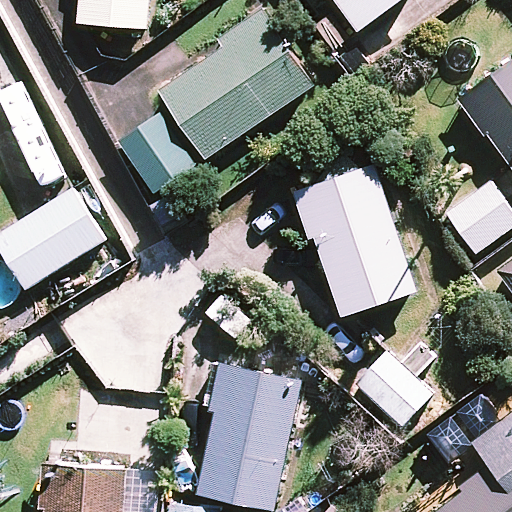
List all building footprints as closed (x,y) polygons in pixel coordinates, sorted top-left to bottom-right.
[(151,0),(78,0),(77,23),(150,28),(151,0)] [(338,0),(361,31),(403,0),(338,0)] [(316,87),(265,10),(221,39),(226,48),(162,90),(208,159),(316,87)] [(511,62),(462,101),(511,164),(511,62)] [(198,165),(163,114),(122,142),(158,193),(198,165)] [(73,189),(47,137),(20,151),(46,203),(73,189)] [(420,290),(378,166),(303,191),(345,316),(420,290)] [(511,227),(511,207),(493,181),(449,213),(478,253),(511,227)] [(108,238),(78,189),(0,236),(0,241),(29,288),(108,238)] [(511,265),(503,273),(511,285),(511,265)] [(433,394),(391,352),(359,384),(400,426),(433,394)] [(305,382),(220,364),(210,409),(218,411),(200,492),(277,509),(305,382)] [(511,511),(511,415),(476,443),(493,466),(432,511),(511,511)] [(104,469),(50,466),(47,511),(127,511),(128,502),(102,500),(104,469)] [(222,511),(223,507),(173,503),(172,511),(222,511)]
